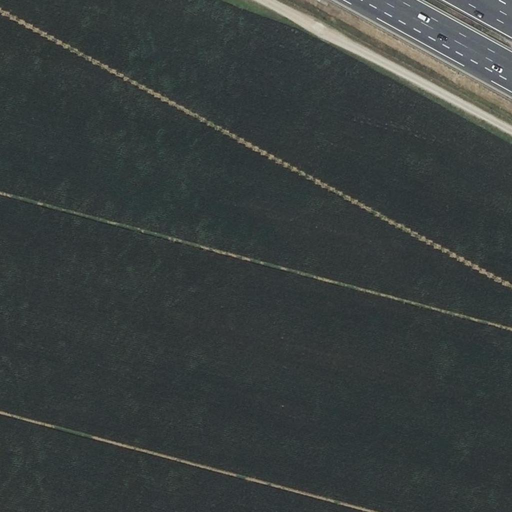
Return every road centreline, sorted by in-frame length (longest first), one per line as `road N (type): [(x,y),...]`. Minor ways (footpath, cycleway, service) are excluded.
road 1 (track): [(511,133),(258,0)]
road 2 (motorway): [(380,0),(511,72)]
